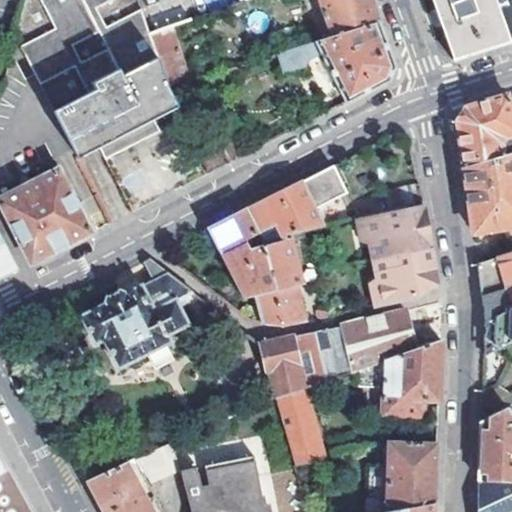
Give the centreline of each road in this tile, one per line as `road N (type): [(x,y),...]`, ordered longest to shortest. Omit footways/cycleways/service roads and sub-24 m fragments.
road 1 (tertiary): [(434,96),(0,312)]
road 2 (residential): [(454,511),(465,315),(434,96)]
road 3 (residential): [(0,377),(71,511)]
